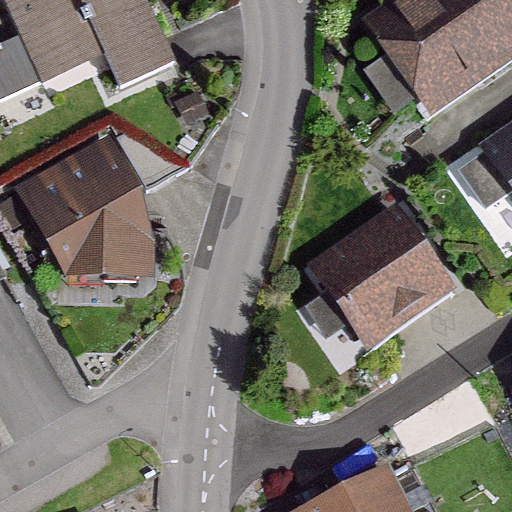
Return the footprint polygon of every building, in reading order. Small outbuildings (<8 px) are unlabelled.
[(170,67),(139,0),(0,0),(0,1),(17,39),(0,46),(0,102),(38,85),(39,87),(42,86),(37,75),(96,48),(117,92),(170,67)] [(454,80),(459,88),(488,68),(441,0),(410,0),(368,29),(420,103),(454,80)] [(511,0),(441,0),(488,68),(511,51),(511,0)] [(184,124),(202,115),(193,97),(175,106),(184,124)] [(510,192),(511,194),(511,136),(456,175),(481,212),(510,192)] [(136,270),(137,217),(103,156),(26,200),(65,270),(136,270)] [(10,197),(0,202),(0,218),(7,230),(23,221),(10,197)] [(313,274),(361,345),(442,289),(393,219),(313,274)] [(395,511),(380,480),(314,511),(395,511)]
